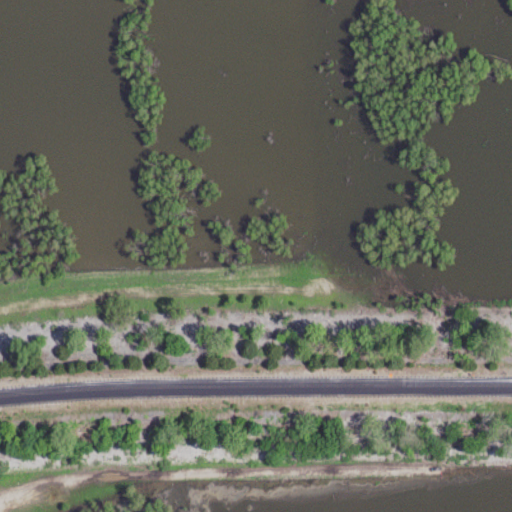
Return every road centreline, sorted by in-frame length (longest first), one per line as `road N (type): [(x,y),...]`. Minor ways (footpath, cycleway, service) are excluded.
road 1 (track): [(511,295),(173,297),(0,314)]
road 2 (secondary): [(0,396),(511,383)]
